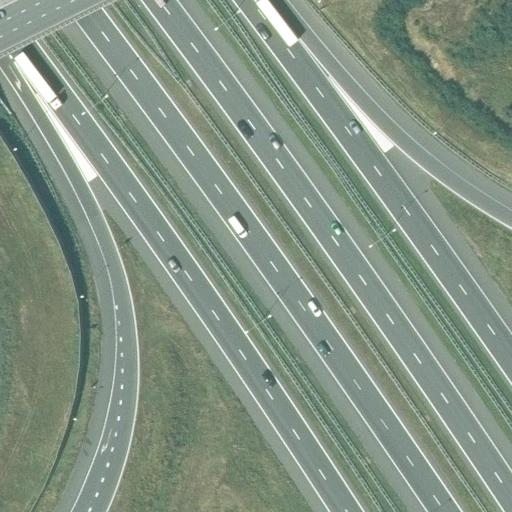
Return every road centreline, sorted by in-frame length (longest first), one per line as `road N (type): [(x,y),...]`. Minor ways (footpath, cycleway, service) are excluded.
road 1 (motorway): [(76,0),(435,511)]
road 2 (motorway): [(511,504),(162,0)]
road 3 (motorway): [(23,50),(217,317),(345,511)]
road 4 (motorway): [(23,50),(110,252),(127,328),(124,436),(98,511)]
road 5 (motorway): [(511,359),(257,0)]
road 6 (motorway): [(511,220),(400,140),(262,0)]
